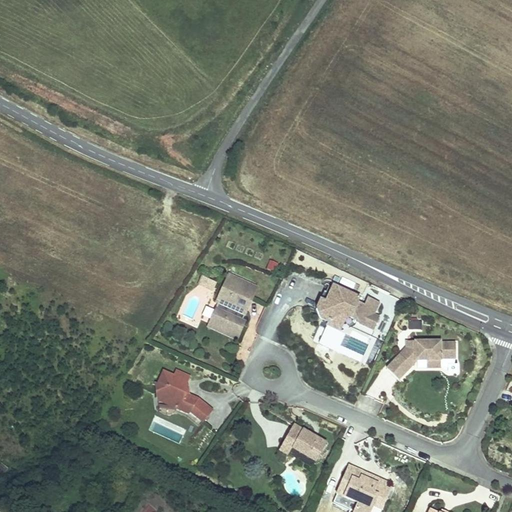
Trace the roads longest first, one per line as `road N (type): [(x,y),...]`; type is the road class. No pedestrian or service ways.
road 1 (unclassified): [(204,196),(239,122),(321,0)]
road 2 (tertiary): [(0,103),(204,196)]
road 3 (residential): [(460,461),(289,387),(272,371)]
road 4 (tertiary): [(343,253),(511,337)]
road 5 (tertiary): [(511,321),(343,253)]
road 6 (tertiary): [(204,196),(343,253)]
road 7 (residential): [(511,343),(460,461)]
